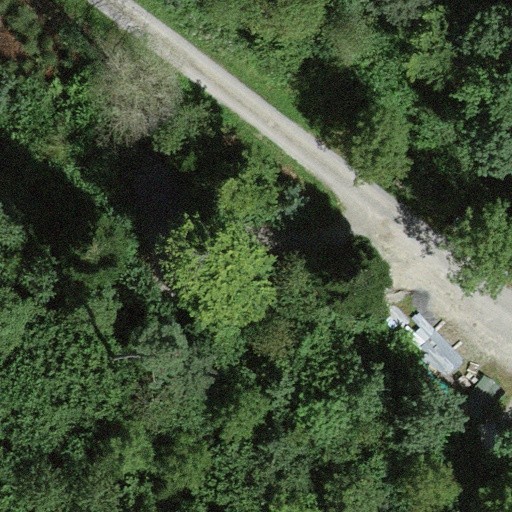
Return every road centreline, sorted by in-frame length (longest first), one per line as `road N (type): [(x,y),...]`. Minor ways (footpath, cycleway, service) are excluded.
road 1 (track): [(511,295),(432,245),(108,0)]
road 2 (track): [(432,245),(299,239),(168,260)]
